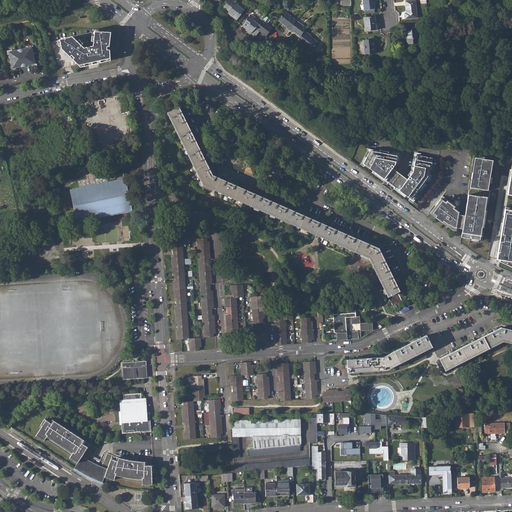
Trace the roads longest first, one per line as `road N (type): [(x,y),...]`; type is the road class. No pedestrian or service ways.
road 1 (secondary): [(480,267),(203,62)]
road 2 (secondary): [(277,128),(474,276)]
road 3 (residential): [(424,314),(388,237),(336,208),(263,146)]
road 4 (residential): [(150,190),(214,225),(222,355)]
road 5 (tertiary): [(150,190),(162,360)]
road 6 (tertiary): [(162,360),(166,511)]
road 7 (residential): [(134,69),(0,97)]
road 8 (residential): [(263,146),(205,112),(198,117),(217,171)]
road 9 (residential): [(380,507),(511,502)]
